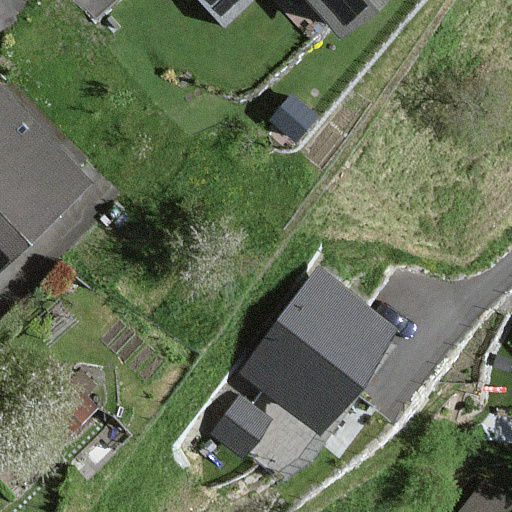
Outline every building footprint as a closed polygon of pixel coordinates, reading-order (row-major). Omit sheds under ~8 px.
[(367,0),(214,0),(228,16),(246,0),(326,0),(343,20),(367,0)] [(0,259),(89,175),(0,81),(0,259)] [(402,322),(326,270),(257,368),(333,421),(402,322)] [(238,382),(216,421),(276,456),(298,416),(238,382)] [(511,511),(511,506),(489,488),(470,511),(511,511)]
